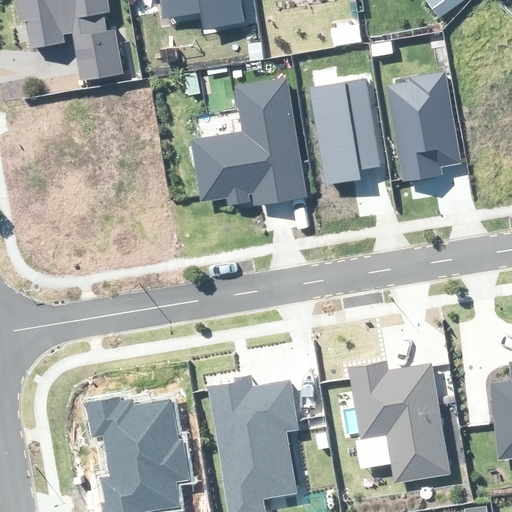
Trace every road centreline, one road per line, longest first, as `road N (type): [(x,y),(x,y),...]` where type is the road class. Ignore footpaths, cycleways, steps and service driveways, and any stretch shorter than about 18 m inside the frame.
road 1 (residential): [(0,333),(511,248)]
road 2 (residential): [(0,392),(20,511)]
